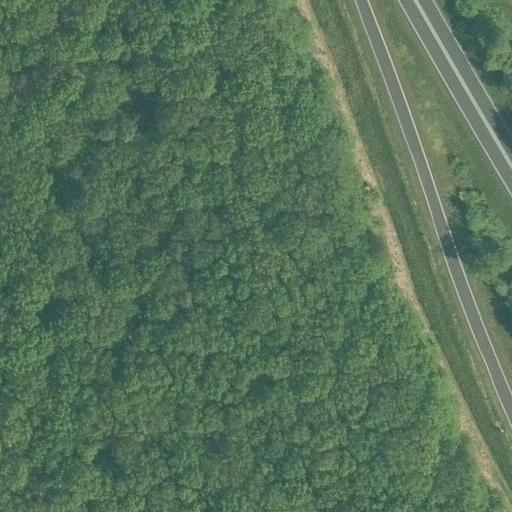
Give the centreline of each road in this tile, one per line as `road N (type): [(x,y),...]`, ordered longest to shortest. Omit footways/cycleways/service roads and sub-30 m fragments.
road 1 (trunk): [(358,0),(511,411)]
road 2 (trunk): [(511,169),(414,0)]
road 3 (track): [(45,511),(0,399)]
